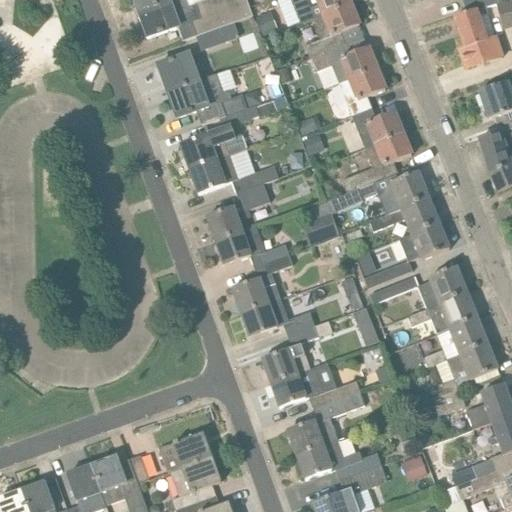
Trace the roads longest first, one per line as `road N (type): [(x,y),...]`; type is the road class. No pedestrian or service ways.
road 1 (residential): [(225,373),(98,0)]
road 2 (residential): [(511,310),(387,0)]
road 3 (residential): [(0,457),(146,386),(225,373)]
road 4 (residential): [(273,511),(225,373)]
